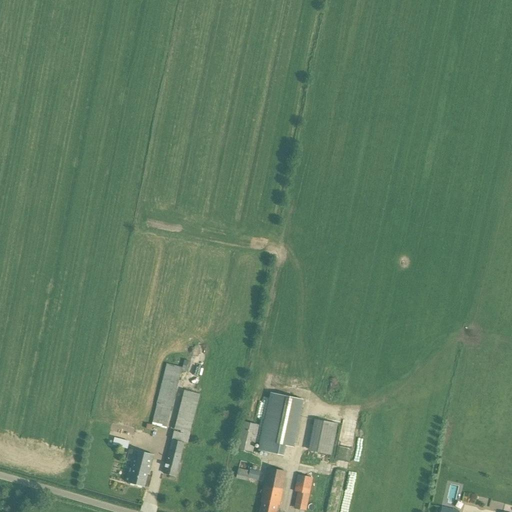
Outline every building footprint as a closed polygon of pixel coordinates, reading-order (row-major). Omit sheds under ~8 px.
[(166,428),(182,367),(167,363),(151,424),(166,428)] [(294,447),(304,399),(270,392),(258,450),(283,455),(285,445),(294,447)] [(201,394),(185,463),(212,469),(227,401),(201,394)] [(337,423),(315,419),(308,450),(331,455),(337,423)] [(252,451),(258,425),(243,422),(237,448),(252,451)] [(150,471),(154,455),(135,450),(131,467),(132,467),(128,482),(145,487),(145,486),(149,487),(152,477),(147,476),(149,471),(150,471)] [(258,480),(260,472),(250,470),(251,464),(240,461),(236,477),(248,480),(248,477),(258,480)] [(279,505),(286,472),(268,468),(259,511),(276,511),(278,505),(279,505)] [(306,510),(312,479),(298,476),(292,507),(306,510)]
